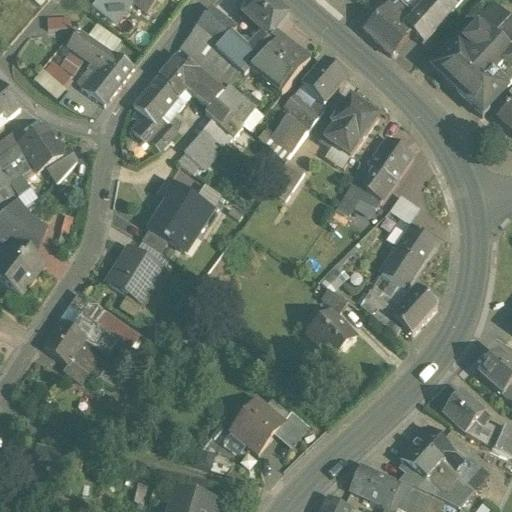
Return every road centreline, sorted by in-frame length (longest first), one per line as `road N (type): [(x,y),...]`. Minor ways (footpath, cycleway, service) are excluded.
road 1 (tertiary): [(281,511),(453,337),(479,274),(472,195)]
road 2 (tertiary): [(472,195),(457,159),(429,128),(288,0)]
road 3 (residential): [(0,372),(87,247),(101,140)]
road 4 (residential): [(101,140),(104,122),(202,0)]
road 5 (residential): [(101,140),(32,111),(0,78)]
